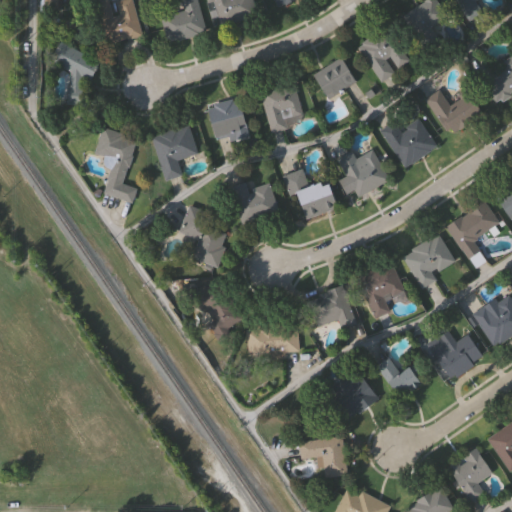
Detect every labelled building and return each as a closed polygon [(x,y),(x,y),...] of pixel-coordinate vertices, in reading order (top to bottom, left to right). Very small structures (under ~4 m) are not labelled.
[(94,2),(102,0),(107,0),(112,16),(119,14),(115,2),(121,0),(130,0),(140,34),(106,44),(94,2)] [(181,11),(177,0),(196,0),(206,33),(168,44),(160,18),(181,11)] [(251,0),(256,14),(216,27),(208,0),(251,0)] [(290,0),(277,8),(272,0),(290,0)] [(436,0),(449,18),(417,39),(402,16),(427,0),(436,0)] [(466,21),(452,0),(473,0),(480,11),(466,21)] [(410,63),(380,82),(357,47),(387,27),(410,63)] [(69,70),(50,60),(58,42),(97,58),(90,78),(83,77),(82,104),(80,105),(65,103),(69,70)] [(511,91),(491,104),(475,78),(511,56),(511,91)] [(310,75),(339,58),(354,83),(324,100),(310,75)] [(301,114),(283,119),(286,128),(269,133),(259,94),(293,85),(301,114)] [(480,112),(446,134),(422,99),(437,89),(446,102),(447,105),(458,98),(456,94),(464,88),(480,112)] [(205,108),(237,99),(246,130),(214,139),(205,108)] [(399,168),(375,131),(391,121),(397,130),(416,118),(434,145),(399,168)] [(196,154),(176,160),(181,176),(164,181),(150,137),(187,125),(196,154)] [(101,192),(111,159),(93,153),(101,127),(135,138),(120,183),(135,187),(130,202),(101,192)] [(349,153),(352,159),(370,149),(387,180),(355,197),(335,160),(349,153)] [(325,180),(335,208),(303,218),(294,193),(287,195),(280,176),(300,169),(306,186),(325,180)] [(268,183),(277,212),(239,224),(228,188),(243,183),(245,190),(268,183)] [(511,220),(509,222),(493,197),(511,184),(511,220)] [(497,222),(471,241),(478,250),(466,259),(459,249),(444,227),(481,200),(497,222)] [(178,233),(187,206),(211,214),(207,226),(227,233),(215,268),(189,259),(195,239),(178,233)] [(419,289),(400,257),(436,235),(452,261),(431,274),(434,280),(419,289)] [(402,291),(385,299),(390,311),(373,318),(354,276),(389,261),(402,291)] [(219,341),(190,297),(216,280),(241,318),(227,327),(231,333),(219,341)] [(340,285),(353,322),(339,327),(336,319),(316,326),(306,297),(340,285)] [(469,315),(483,306),(485,308),(489,314),(496,309),(492,304),(506,295),(511,303),(511,333),(491,347),(469,315)] [(244,327),(295,324),(297,351),(245,354),(244,327)] [(480,356),(450,377),(434,354),(465,333),(480,356)] [(420,383),(397,399),(374,366),(386,357),(396,372),(407,365),(420,383)] [(345,422),(328,399),(359,376),(376,399),(345,422)] [(511,467),(507,471),(485,438),(511,420),(511,467)] [(299,459),(296,442),(340,436),(345,474),(322,477),(319,457),(299,459)] [(474,484),(482,494),(470,503),(445,468),(473,448),(490,473),(474,484)] [(384,511),(332,511),(345,486),(387,507),(384,511)]
